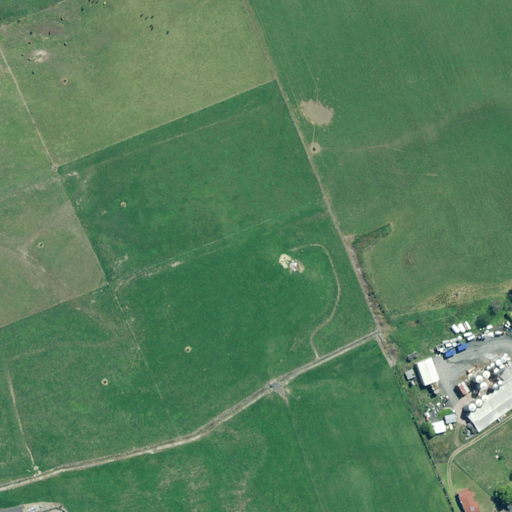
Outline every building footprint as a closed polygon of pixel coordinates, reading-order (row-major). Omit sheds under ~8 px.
[(511,407),(511,364),(492,379),(499,388),(484,398),(485,400),(465,415),(477,432),(511,407)] [(414,376),(411,370),(403,373),(406,380),(414,376)] [(478,371),(466,378),(473,389),(485,382),(478,371)] [(454,422),(453,415),(443,417),(445,424),(454,422)] [(443,431),(441,421),(427,425),(430,435),(443,431)] [(471,503),(468,497),(469,496),(467,491),(466,492),(464,489),(453,494),(462,511),(477,511),(473,503),(471,503)]
